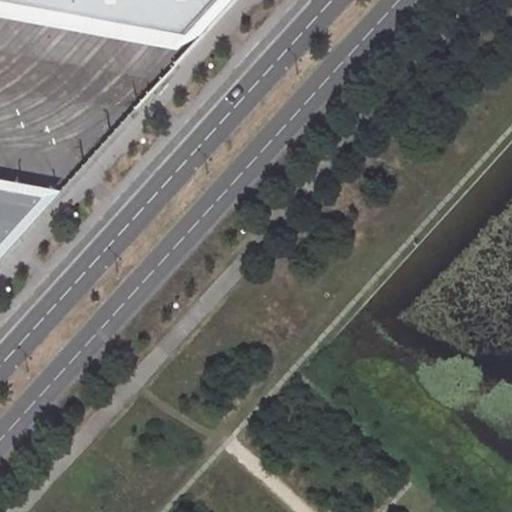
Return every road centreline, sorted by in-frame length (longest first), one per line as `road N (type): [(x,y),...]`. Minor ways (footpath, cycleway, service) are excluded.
road 1 (primary): [(0,442),(400,0)]
road 2 (primary): [(331,0),(0,366)]
